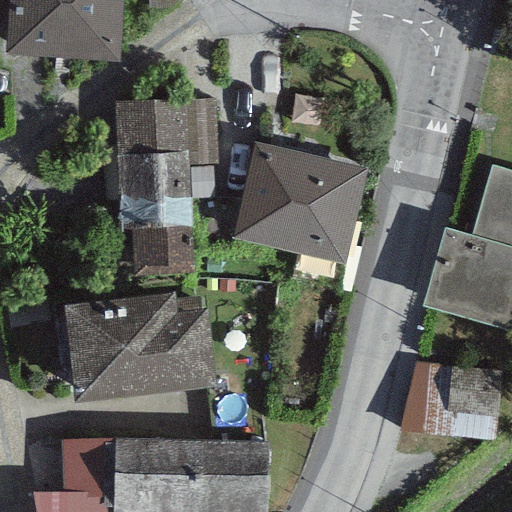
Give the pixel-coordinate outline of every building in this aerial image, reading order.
[(120,0),(8,0),(5,38),(116,50),(120,0)] [(212,92),(113,96),(119,222),(130,221),(132,258),(191,256),(187,162),(215,161),(212,92)] [(367,164),(254,138),(233,227),(346,254),(367,164)] [(446,224),(427,298),(511,319),(511,165),(491,159),(467,230),(446,224)] [(172,278),(61,289),(71,388),(213,373),(205,295),(174,299),(172,278)] [(504,438),(504,366),(413,365),(413,437),(504,438)] [(110,510),(113,431),(59,434),(60,482),(32,484),(37,511),(120,511),(121,511),(110,510)] [(265,511),(267,437),(113,431),(110,510),(121,511),(162,511),(265,511)]
